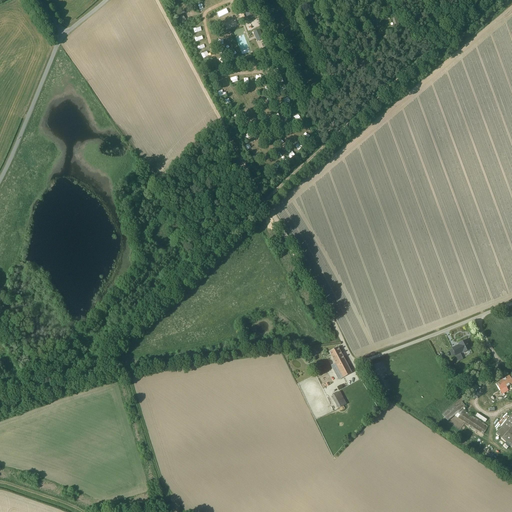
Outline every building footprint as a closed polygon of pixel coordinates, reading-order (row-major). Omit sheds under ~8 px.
[(248,20),(255,17),(251,4),(243,7),(248,20)] [(177,25),(186,20),(183,16),(174,21),(177,25)] [(254,30),(257,37),(259,40),(263,38),(261,35),(258,28),(254,30)] [(463,353),(470,349),(466,340),(458,344),(460,346),(452,349),(455,355),(462,352),(463,353)] [(343,377),(351,373),(338,348),(329,352),(335,363),(343,377)] [(496,400),(504,395),(503,393),(508,390),(506,387),(511,383),(511,380),(509,376),(489,388),(496,400)] [(340,392),(332,396),(339,408),(346,404),(340,392)] [(488,426),(462,409),(465,407),(460,400),(442,414),(447,421),(454,416),(483,434),(488,426)] [(486,422),(487,419),(476,413),(474,417),(486,422)] [(511,413),(495,434),(511,447),(511,413)]
